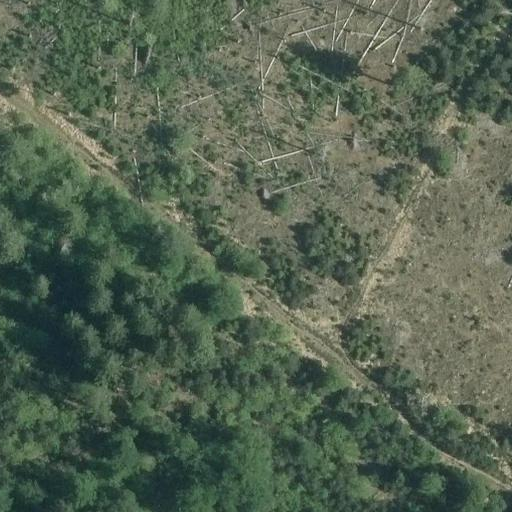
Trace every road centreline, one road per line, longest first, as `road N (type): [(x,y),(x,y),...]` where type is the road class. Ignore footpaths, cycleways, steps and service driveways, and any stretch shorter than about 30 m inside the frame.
road 1 (track): [(329,350),(0,96)]
road 2 (track): [(329,350),(511,23)]
road 3 (track): [(511,497),(329,350)]
